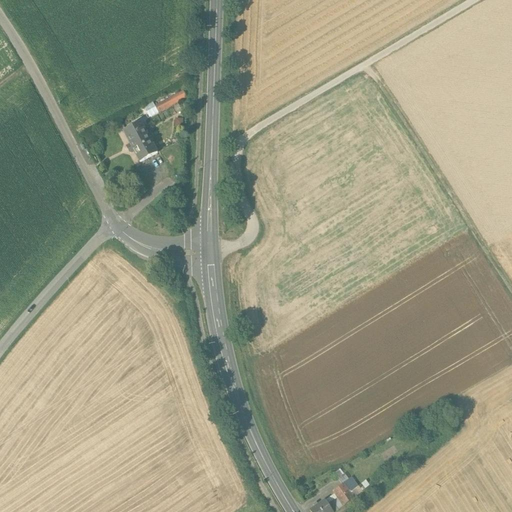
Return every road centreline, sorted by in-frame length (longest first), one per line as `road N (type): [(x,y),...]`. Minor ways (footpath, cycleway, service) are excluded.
road 1 (track): [(209,251),(250,235),(236,189),(240,141),(474,0)]
road 2 (secondary): [(294,511),(264,463),(232,379),(209,251)]
road 3 (track): [(369,63),(511,286)]
road 4 (secondary): [(209,251),(217,0)]
road 5 (residential): [(0,17),(114,222)]
road 6 (residential): [(0,349),(114,222)]
